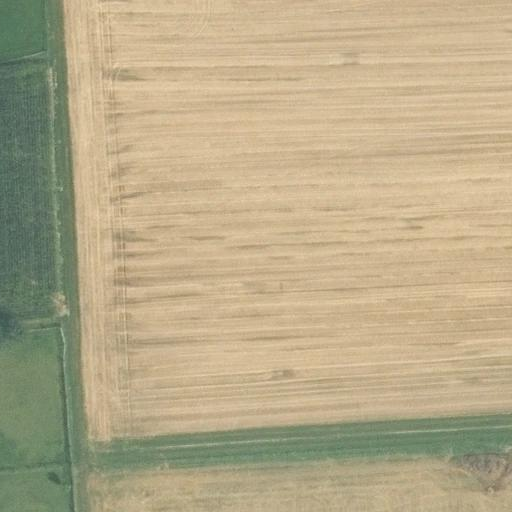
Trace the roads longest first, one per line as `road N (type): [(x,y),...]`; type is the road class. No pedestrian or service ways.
road 1 (track): [(52,0),(83,511)]
road 2 (track): [(511,447),(80,476)]
